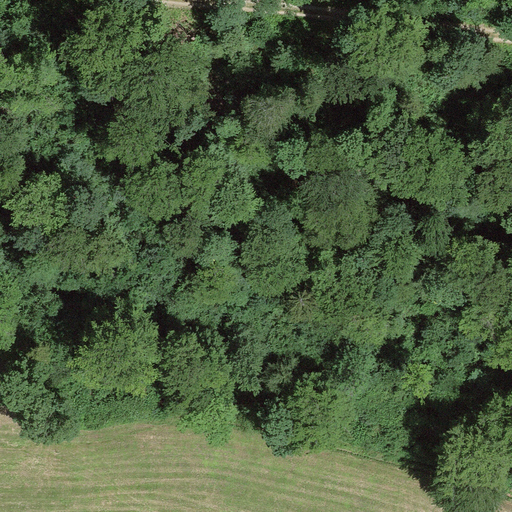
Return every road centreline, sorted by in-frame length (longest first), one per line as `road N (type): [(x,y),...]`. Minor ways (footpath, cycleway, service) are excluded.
road 1 (track): [(511,494),(240,423),(181,417),(60,448),(0,453)]
road 2 (track): [(511,41),(143,0)]
